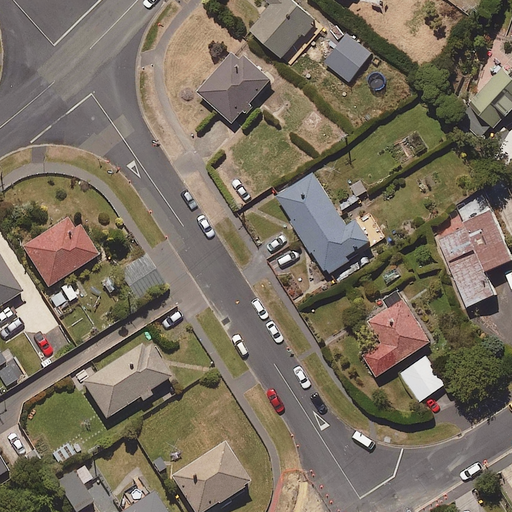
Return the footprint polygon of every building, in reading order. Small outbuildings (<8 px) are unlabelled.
[(317,21),(293,0),(280,0),(253,31),(284,59),(317,21)] [(373,54),(347,33),(324,61),(350,83),(373,54)] [(274,80),(239,50),(200,94),(234,125),(274,80)] [(511,110),(511,76),(503,68),(468,103),(494,129),(511,110)] [(349,227),(316,174),(279,198),(329,276),(351,262),(349,259),(374,243),(359,221),(349,227)] [(511,262),(511,253),(488,196),(464,206),(471,223),(438,237),(468,309),(497,296),(488,273),(511,262)] [(99,257),(73,217),(23,250),(49,290),(99,257)] [(166,288),(146,256),(120,273),(140,304),(166,288)] [(0,309),(23,294),(0,258),(0,309)] [(77,297),(68,286),(50,299),(59,311),(77,297)] [(434,344),(402,291),(385,301),(390,310),(371,322),(384,345),(365,357),(378,378),(434,344)] [(173,380),(150,344),(84,385),(107,421),(173,380)] [(447,385),(429,358),(403,375),(421,402),(447,385)] [(81,452),(75,441),(52,454),(59,466),(81,452)] [(210,511),(251,487),(225,445),(172,479),(192,511),(210,511)] [(0,477),(8,472),(0,459),(0,477)] [(94,483),(84,468),(58,484),(74,511),(165,511),(155,496),(129,511),(120,511),(100,479),(94,483)]
